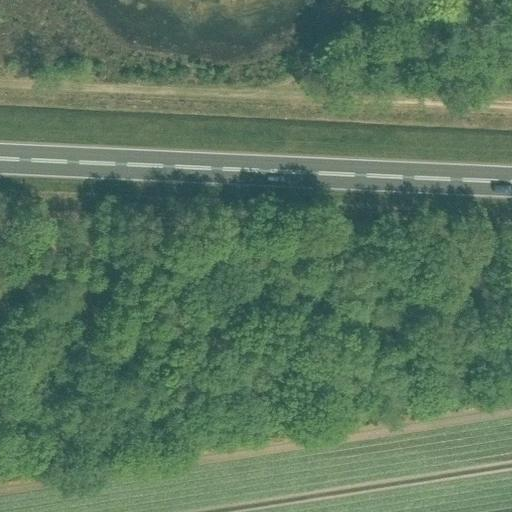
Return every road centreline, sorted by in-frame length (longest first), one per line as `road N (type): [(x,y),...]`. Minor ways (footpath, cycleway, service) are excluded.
road 1 (trunk): [(511,183),(0,159)]
road 2 (track): [(303,91),(0,78)]
road 3 (track): [(511,107),(303,91)]
